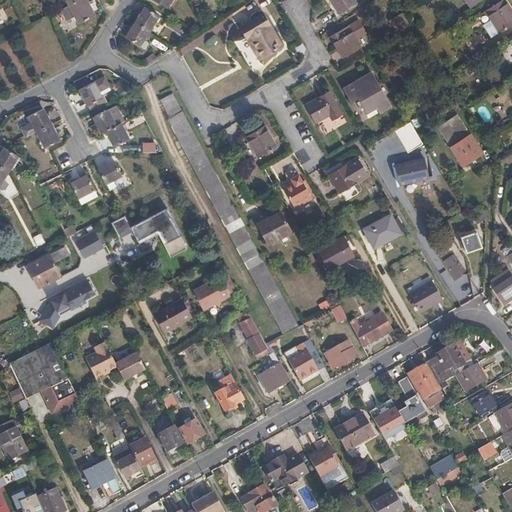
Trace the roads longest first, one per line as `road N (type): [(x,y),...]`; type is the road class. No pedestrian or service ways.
road 1 (residential): [(511,345),(491,324),(455,322),(119,511)]
road 2 (track): [(141,73),(275,337)]
road 3 (residential): [(91,61),(133,78),(167,60),(205,124),(270,86)]
